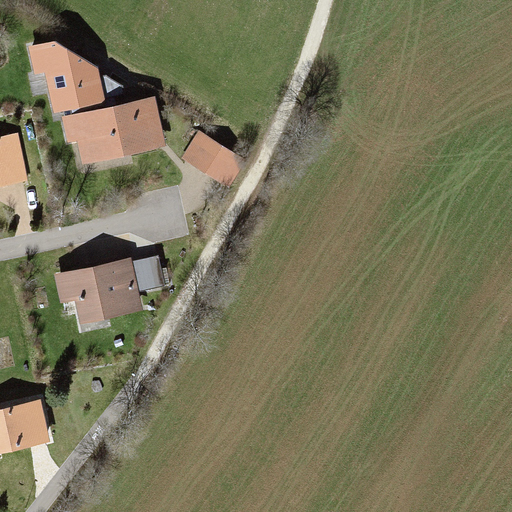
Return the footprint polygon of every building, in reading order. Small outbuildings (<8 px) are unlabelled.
[(55,123),(62,123),(67,152),(79,149),(83,172),(164,158),(154,103),(110,110),(102,76),(60,46),(30,50),(37,80),(46,78),(55,123)] [(203,134),(185,159),(230,192),(248,167),(203,134)] [(16,141),(0,144),(0,195),(26,190),(16,141)] [(133,269),(55,281),(59,308),(78,305),(81,326),(141,318),(133,269)] [(42,411),(0,416),(0,459),(48,453),(42,411)]
